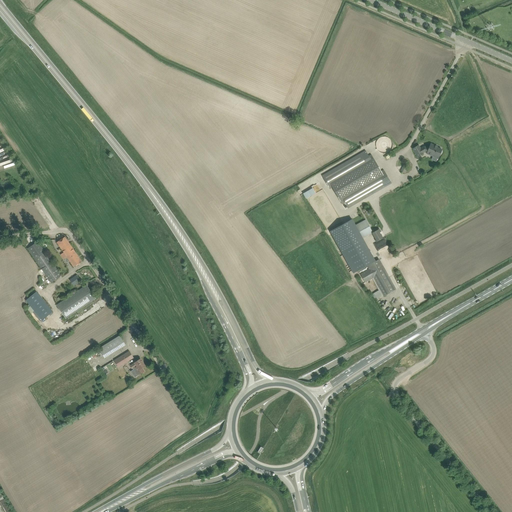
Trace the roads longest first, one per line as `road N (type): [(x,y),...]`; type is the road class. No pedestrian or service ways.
road 1 (primary): [(172,222),(0,5)]
road 2 (unclassified): [(498,511),(395,394),(395,384),(432,357),(422,331)]
road 3 (unclassified): [(199,422),(67,230)]
road 4 (primary): [(273,382),(256,367),(223,298),(172,222)]
road 5 (primary): [(172,222),(225,319),(248,391)]
road 6 (tertiary): [(511,60),(371,0)]
road 7 (secondary): [(231,429),(211,451),(121,500)]
road 8 (secondary): [(121,500),(238,452)]
